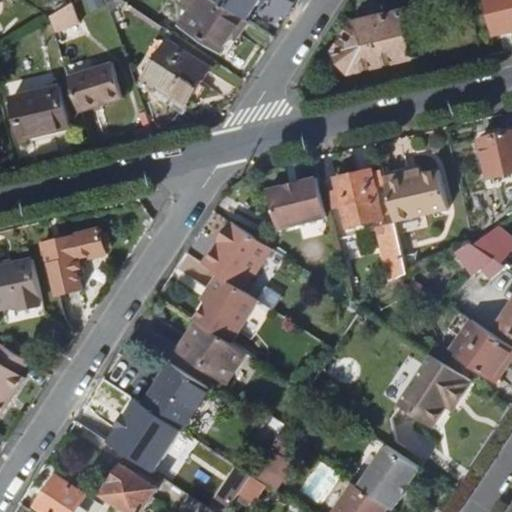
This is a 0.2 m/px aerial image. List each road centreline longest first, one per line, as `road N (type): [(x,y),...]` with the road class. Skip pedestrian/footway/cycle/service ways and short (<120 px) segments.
road 1 (unclassified): [(0,495),(231,146)]
road 2 (residential): [(231,146),(511,80)]
road 3 (residential): [(0,201),(231,146)]
road 4 (unclassified): [(231,146),(326,0)]
